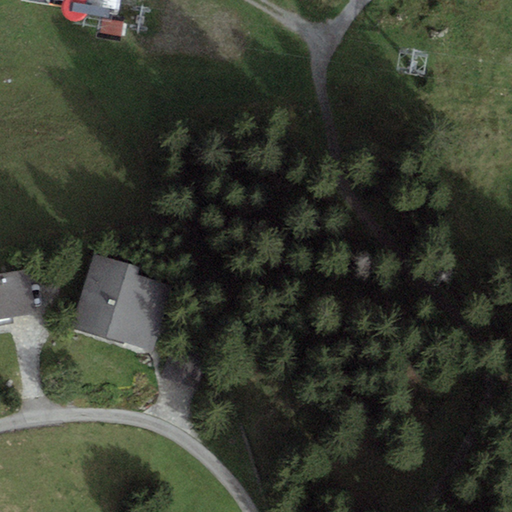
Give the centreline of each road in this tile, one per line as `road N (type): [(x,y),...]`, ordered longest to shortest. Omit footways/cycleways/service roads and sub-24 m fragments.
road 1 (track): [(324,38),(323,101),(339,169),(477,336),(471,427),(416,511)]
road 2 (residential): [(0,423),(40,413),(149,423),(209,457),(250,511)]
